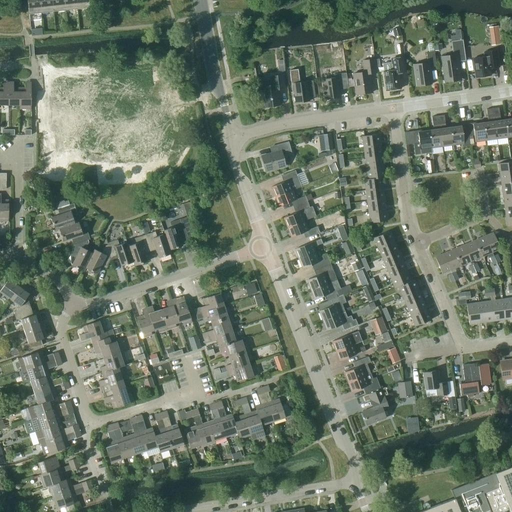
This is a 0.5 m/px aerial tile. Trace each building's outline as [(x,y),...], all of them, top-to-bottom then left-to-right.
[(41,12),(39,0),(27,0),(29,14),(41,12)] [(39,0),(41,12),(53,11),(51,0),(39,0)] [(51,0),(53,11),(65,10),(64,0),(51,0)] [(64,0),(65,10),(77,8),(76,0),(64,0)] [(76,0),(77,8),(89,7),(88,0),(76,0)] [(425,27),(423,19),(416,21),(418,29),(425,27)] [(502,44),(499,25),(489,27),(492,45),(502,44)] [(401,36),(399,28),(392,30),(394,38),(401,36)] [(465,60),(462,39),(451,41),(453,54),(441,56),(445,82),(459,80),(457,62),(465,60)] [(403,43),(400,44),(395,45),(397,54),(405,53),(403,43)] [(499,67),(496,50),(484,51),(484,56),(474,58),(476,77),(490,75),(489,68),(499,67)] [(436,66),(434,51),(426,52),(427,62),(413,64),(416,86),(431,84),(429,67),(436,66)] [(404,73),(404,71),(402,57),(392,58),(392,62),(382,63),(383,66),(375,67),(376,72),(383,71),(386,90),(401,88),(399,74),(404,73)] [(376,72),(375,67),(374,58),(362,60),(364,72),(353,73),(356,94),(372,92),(369,73),(376,72)] [(101,66),(102,86),(155,84),(154,64),(101,66)] [(348,87),(346,72),(333,74),(334,77),(323,79),(326,98),(339,96),(338,88),(348,87)] [(133,128),(96,128),(96,74),(54,74),(55,105),(68,105),(69,119),(60,119),(60,151),(85,151),(85,158),(149,157),(149,151),(172,150),(172,103),(164,103),(164,99),(139,99),(139,111),(133,111),(133,128)] [(284,88),(283,74),(270,76),(272,85),(262,86),(265,107),(279,105),(277,89),(284,88)] [(315,97),(313,80),(293,83),(295,102),(309,101),(308,97),(315,97)] [(0,104),(8,105),(8,82),(3,82),(3,88),(0,87),(0,104)] [(19,105),(19,88),(13,88),(14,82),(8,82),(8,105),(19,105)] [(19,105),(19,109),(31,109),(31,82),(25,82),(25,88),(19,88),(19,105)] [(498,107),(492,108),(496,139),(507,137),(505,119),(500,120),(498,107)] [(483,122),(486,140),(496,139),(492,108),(486,109),(488,122),(483,122)] [(429,130),(431,148),(442,146),(437,115),(431,116),(433,129),(429,130)] [(444,115),(437,115),(442,146),(452,145),(450,127),(445,128),(444,115)] [(475,142),(486,140),(483,122),(473,124),(473,122),(467,123),(468,136),(474,135),(475,142)] [(470,146),(468,136),(467,123),(460,124),(461,125),(450,127),(452,145),(463,143),(464,146),(470,146)] [(420,149),(431,148),(429,130),(418,131),(418,130),(412,131),(413,143),(419,143),(420,149)] [(363,147),(380,144),(379,133),(362,136),(363,147)] [(326,151),(326,152),(319,153),(319,158),(333,154),(330,134),(319,135),(321,151),(326,151)] [(291,153),(288,141),(277,144),(279,151),(262,156),(266,171),(285,165),(282,155),(291,153)] [(419,143),(413,143),(415,154),(431,152),(431,148),(420,149),(419,143)] [(363,147),(365,157),(382,155),(380,144),(363,147)] [(365,157),(366,168),(383,165),(382,155),(365,157)] [(499,174),(511,171),(511,161),(498,163),(499,174)] [(385,177),(383,165),(366,168),(368,178),(368,179),(381,177),(385,177)] [(271,186),(275,196),(292,189),(292,190),(301,186),(295,170),(283,174),(285,181),(271,186)] [(511,171),(499,174),(501,184),(511,182),(511,171)] [(365,190),(382,188),(381,177),(368,179),(368,178),(364,179),(365,190)] [(502,194),(511,193),(511,182),(501,184),(502,194)] [(367,201),(384,198),(382,188),(365,190),(367,201)] [(296,199),(292,190),(292,189),(275,196),(279,206),(293,200),(295,206),(307,201),(313,199),(310,193),(296,199)] [(0,220),(8,221),(8,200),(1,200),(1,194),(0,193),(0,220)] [(511,203),(511,193),(502,194),(504,205),(511,203)] [(367,201),(368,212),(385,209),(384,198),(367,201)] [(55,230),(59,228),(74,223),(72,215),(77,213),(73,203),(69,204),(68,200),(64,201),(63,200),(55,203),(59,214),(51,217),(55,230)] [(190,212),(195,210),(191,201),(186,203),(190,212)] [(307,201),(295,206),(297,212),(283,217),(287,227),(304,220),(316,216),(312,206),(309,207),(307,201)] [(385,209),(368,212),(370,223),(387,220),(385,209)] [(165,234),(170,249),(182,245),(179,237),(185,235),(180,219),(170,222),(171,227),(163,230),(165,234)] [(304,220),(287,227),(291,237),(303,232),(305,238),(319,232),(317,227),(308,230),(304,220)] [(73,237),(75,243),(87,239),(89,239),(86,228),(81,230),(78,222),(74,223),(59,228),(63,241),(73,237)] [(150,231),(147,222),(141,224),(144,232),(150,231)] [(128,246),(133,261),(134,265),(147,261),(144,253),(150,251),(145,234),(143,230),(140,232),(141,236),(134,238),(136,243),(128,246)] [(155,231),(145,234),(150,251),(156,249),(158,257),(171,253),(170,249),(165,234),(156,236),(155,231)] [(373,238),(378,248),(394,241),(389,231),(373,238)] [(483,236),(490,253),(500,249),(493,232),(483,236)] [(480,257),(490,253),(483,236),(473,240),(480,257)] [(88,242),(87,239),(75,243),(70,254),(75,257),(71,265),(83,271),(85,267),(92,252),(85,249),(88,242)] [(108,245),(112,257),(118,255),(121,265),(133,261),(128,246),(127,242),(119,244),(117,239),(107,243),(107,245),(108,245)] [(471,261),(480,257),(473,240),(464,244),(471,261)] [(355,252),(350,241),(341,244),(346,255),(355,252)] [(378,248),(382,258),(398,251),(394,241),(378,248)] [(294,249),(298,258),(315,252),(313,248),(311,242),(294,249)] [(461,265),(471,261),(464,244),(454,249),(461,265)] [(112,257),(108,245),(107,245),(105,245),(102,253),(94,249),(92,252),(85,267),(97,273),(101,265),(106,268),(112,257)] [(444,253),(451,269),(461,265),(454,249),(444,253)] [(402,261),(398,251),(382,258),(386,268),(402,261)] [(315,252),(298,258),(302,268),(319,262),(315,252)] [(442,273),(451,269),(444,253),(435,257),(442,273)] [(361,269),(358,261),(351,264),(354,272),(361,269)] [(406,271),(402,261),(386,268),(390,278),(406,271)] [(310,289),(336,279),(333,269),(306,280),(310,289)] [(410,281),(410,280),(406,271),(390,278),(394,288),(398,286),(410,281)] [(0,291),(9,299),(21,282),(11,275),(6,282),(0,281),(0,291)] [(336,279),(310,289),(314,299),(336,290),(338,296),(352,291),(349,285),(340,289),(336,279)] [(414,279),(410,280),(410,281),(398,286),(402,296),(418,290),(414,279)] [(16,321),(20,319),(33,315),(27,296),(32,290),(21,282),(9,299),(19,306),(14,313),(16,321)] [(256,293),(253,283),(245,286),(248,296),(256,293)] [(374,300),(368,285),(362,288),(368,302),(374,300)] [(407,307),(423,300),(418,290),(402,296),(407,307)] [(194,309),(196,314),(223,305),(222,302),(226,300),(223,291),(203,298),(205,305),(194,309)] [(469,291),(464,292),(457,293),(458,300),(470,298),(469,291)] [(322,320),(345,311),(341,304),(346,302),(343,294),(330,299),(333,305),(319,310),(322,320)] [(511,297),(502,299),(505,319),(511,317),(511,297)] [(171,300),(178,322),(181,321),(183,324),(192,321),(185,301),(178,304),(176,298),(171,300)] [(505,319),(502,299),(490,300),(493,321),(505,319)] [(175,323),(178,322),(171,300),(166,301),(168,307),(161,309),(167,329),(176,326),(175,323)] [(427,310),(423,300),(407,307),(411,317),(427,310)] [(481,322),(493,321),(490,300),(478,302),(481,322)] [(368,304),(370,310),(376,308),(373,302),(368,304)] [(481,322),(478,302),(466,304),(469,324),(481,322)] [(224,308),(223,305),(196,314),(197,319),(209,315),(211,322),(231,316),(228,307),(224,308)] [(152,306),(147,308),(154,329),(157,328),(159,332),(167,329),(161,309),(154,312),(152,306)] [(151,331),(154,329),(147,308),(142,309),(143,315),(136,317),(143,337),(152,334),(151,331)] [(427,310),(411,317),(415,326),(431,319),(427,310)] [(345,311),(322,320),(326,330),(341,324),(343,330),(357,324),(355,318),(352,320),(350,315),(347,317),(345,311)] [(20,319),(24,331),(43,325),(39,313),(33,315),(20,319)] [(234,325),(231,316),(211,322),(213,329),(202,333),(203,338),(231,329),(230,326),(234,325)] [(271,316),(264,319),(268,331),(275,328),(271,316)] [(386,330),(381,316),(369,321),(375,335),(386,330)] [(92,342),(108,337),(114,335),(112,329),(106,331),(102,319),(82,326),(85,333),(79,335),(81,340),(90,337),(92,342)] [(47,337),(43,325),(24,331),(28,342),(24,344),(26,350),(42,344),(40,339),(47,337)] [(400,333),(397,327),(390,329),(393,336),(400,333)] [(232,332),(231,329),(203,338),(205,343),(217,340),(219,346),(239,340),(236,331),(232,332)] [(335,351),(362,341),(358,331),(332,341),(335,351)] [(391,340),(387,331),(381,334),(384,343),(391,340)] [(103,358),(123,352),(120,343),(117,344),(116,341),(110,342),(108,337),(92,342),(95,353),(101,351),(103,358)] [(226,350),(229,357),(249,350),(246,341),(242,343),(241,339),(239,340),(219,346),(221,352),(226,350)] [(362,341),(335,351),(339,360),(356,354),(353,345),(362,341)] [(169,358),(176,356),(174,351),(172,347),(166,349),(169,358)] [(400,360),(395,347),(386,350),(392,363),(400,360)] [(21,370),(26,369),(60,358),(58,351),(43,356),(41,350),(17,358),(21,370)] [(225,365),(227,371),(249,363),(248,360),(251,359),(249,350),(229,357),(231,364),(225,365)] [(122,366),(124,365),(122,362),(126,360),(123,352),(103,358),(105,365),(100,367),(102,372),(122,366)] [(149,356),(150,359),(152,364),(159,362),(156,353),(149,356)] [(286,368),(281,354),(274,357),(278,371),(286,368)] [(364,375),(365,376),(370,374),(366,363),(370,362),(368,356),(353,362),(355,368),(344,372),(347,382),(364,375)] [(62,364),(60,358),(26,369),(30,380),(49,374),(47,369),(62,364)] [(511,359),(500,361),(502,379),(511,377),(511,359)] [(220,373),(222,377),(228,375),(229,376),(234,374),(236,381),(256,374),(254,366),(250,367),(249,363),(227,371),(220,373)] [(475,367),(474,365),(469,366),(469,364),(462,365),(464,383),(459,384),(461,395),(467,395),(467,397),(473,396),(472,394),(478,393),(477,382),(480,381),(481,385),(490,383),(488,363),(478,364),(478,366),(475,367)] [(104,391),(124,385),(121,376),(124,374),(122,366),(102,372),(104,379),(98,381),(100,386),(102,385),(104,391)] [(439,382),(437,370),(423,372),(425,389),(435,388),(437,395),(448,394),(446,381),(439,382)] [(53,386),(62,383),(68,381),(66,375),(51,380),(49,374),(30,380),(34,392),(53,386)] [(364,375),(347,382),(351,391),(366,386),(368,393),(380,388),(376,377),(366,380),(365,376),(364,375)] [(153,386),(150,377),(143,379),(146,389),(153,386)] [(401,382),(404,398),(412,396),(410,381),(401,382)] [(127,394),(124,385),(104,391),(106,397),(104,397),(105,403),(111,401),(113,408),(133,402),(130,393),(127,394)] [(262,387),(273,421),(285,417),(281,406),(279,398),(271,401),(268,391),(270,390),(268,385),(262,387)] [(57,398),(53,386),(34,392),(38,404),(53,399),(57,398)] [(261,425),(273,421),(262,387),(256,389),(257,394),(258,394),(261,404),(254,406),(256,410),(261,425)] [(388,394),(385,387),(362,396),(364,402),(370,400),(373,407),(361,412),(366,425),(385,417),(382,410),(388,407),(383,396),(388,394)] [(251,433),(251,435),(253,439),(265,436),(261,425),(256,410),(250,412),(247,402),(246,397),(240,399),(241,404),(244,414),(251,433)] [(54,405),(53,399),(38,404),(32,406),(27,407),(31,420),(36,418),(71,406),(69,400),(64,402),(54,405)] [(221,401),(215,403),(219,417),(226,437),(237,433),(233,418),(233,417),(232,413),(226,415),(221,401)] [(214,440),(226,437),(219,417),(215,403),(209,405),(210,410),(213,419),(208,421),(214,440)] [(31,420),(35,431),(40,430),(42,429),(61,423),(59,417),(68,414),(73,412),(71,406),(36,418),(31,420)] [(193,416),(196,425),(202,444),(203,446),(215,442),(214,440),(208,421),(202,423),(199,414),(197,408),(191,410),(193,416)] [(166,411),(160,413),(172,449),(184,445),(177,423),(171,425),(168,416),(166,411)] [(153,431),(158,447),(158,446),(160,452),(172,449),(160,413),(154,415),(156,420),(158,427),(160,426),(161,429),(153,431)] [(146,450),(158,447),(153,431),(152,427),(146,429),(143,420),(141,414),(135,416),(146,450)] [(251,435),(251,433),(244,414),(233,417),(233,418),(237,433),(239,439),(251,435)] [(134,433),(128,435),(134,454),(146,450),(135,416),(129,418),(131,424),(134,433)] [(118,422),(111,424),(113,429),(116,439),(123,458),(134,454),(128,435),(122,437),(119,427),(118,422)] [(39,443),(43,441),(46,440),(46,441),(79,429),(77,423),(72,425),(62,428),(61,423),(42,429),(40,430),(35,431),(39,443)] [(116,439),(113,429),(111,424),(105,426),(110,441),(104,443),(111,462),(123,458),(116,439)] [(196,425),(184,429),(190,448),(202,444),(196,425)] [(46,440),(43,441),(47,453),(68,446),(66,440),(76,437),(81,436),(79,429),(46,441),(46,440)] [(37,462),(41,474),(60,468),(56,456),(37,462)] [(41,474),(39,475),(43,487),(48,485),(64,480),(63,479),(61,472),(71,469),(79,466),(78,462),(70,465),(70,464),(60,468),(41,474)] [(511,511),(511,465),(496,472),(495,472),(451,490),(454,498),(417,511),(502,511),(509,509),(510,511),(511,511)] [(48,485),(52,496),(73,490),(83,487),(83,486),(91,484),(90,479),(81,482),(72,486),(69,478),(63,479),(64,480),(48,485)] [(83,487),(73,490),(52,496),(56,509),(67,505),(69,511),(81,507),(79,501),(77,501),(75,495),(85,492),(84,491),(92,488),(91,484),(83,486),(83,487)] [(15,492),(12,485),(2,488),(4,495),(15,492)] [(15,499),(5,502),(8,509),(17,506),(15,499)]
